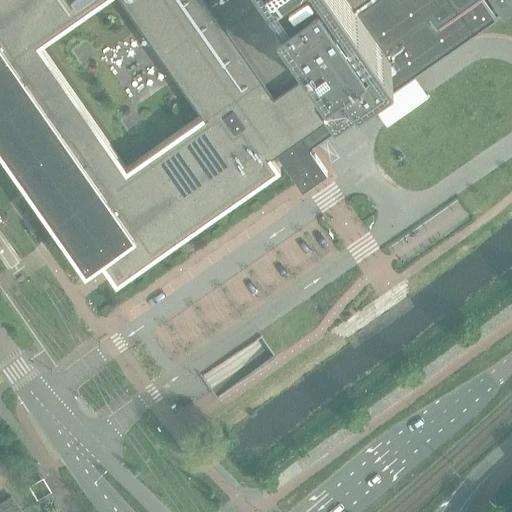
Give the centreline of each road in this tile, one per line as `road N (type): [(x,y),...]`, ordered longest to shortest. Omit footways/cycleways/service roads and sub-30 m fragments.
road 1 (secondary): [(511,363),(328,511)]
road 2 (residential): [(79,450),(0,346)]
